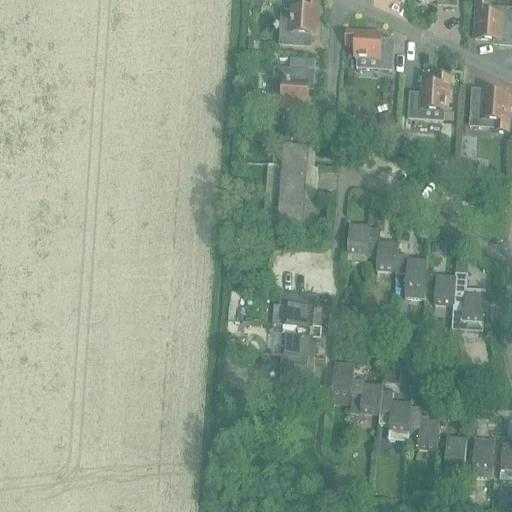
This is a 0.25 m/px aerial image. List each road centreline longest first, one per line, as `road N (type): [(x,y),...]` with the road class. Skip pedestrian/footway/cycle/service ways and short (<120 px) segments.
road 1 (residential): [(511,256),(345,176),(337,262)]
road 2 (residential): [(337,0),(511,79)]
